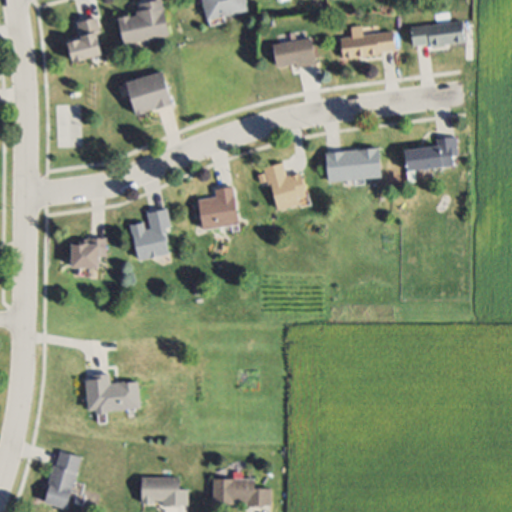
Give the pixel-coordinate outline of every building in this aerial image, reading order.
[(254,17),(250,0),(207,0),(213,26),(254,17)] [(176,41),(169,4),(143,9),(145,19),(124,23),(130,50),(176,41)] [(104,24),(83,28),(86,44),(74,47),(78,67),(111,61),(104,24)] [(473,46),(471,26),(416,32),(418,52),(473,46)] [(348,64),(404,56),(401,35),(369,40),(368,31),(356,32),(358,42),(345,43),(348,64)] [(325,68),(321,43),(280,50),(284,74),(325,68)] [(133,88),(142,120),(181,109),(171,76),(133,88)] [(441,144),(442,151),(410,154),(412,177),(464,171),(460,142),(441,144)] [(332,156),(334,187),(389,184),(388,154),(332,156)] [(309,210),(308,204),(314,202),(309,178),(293,182),(290,168),(272,172),(282,216),(309,210)] [(222,202),(205,204),(209,236),(246,231),(241,192),(221,195),(222,202)] [(181,259),(173,214),(155,218),(157,227),(139,230),(145,266),(181,259)] [(81,273),(113,273),(113,244),(81,244),(81,273)] [(149,414),(147,386),(118,388),(117,379),(93,382),(96,418),(149,414)] [(68,511),(78,511),(87,460),(62,457),(53,509),(68,511)] [(147,483),(147,511),(195,511),(195,495),(186,495),(186,483),(147,483)] [(277,494),(261,494),(261,484),(219,484),(219,511),(277,511),(277,494)]
